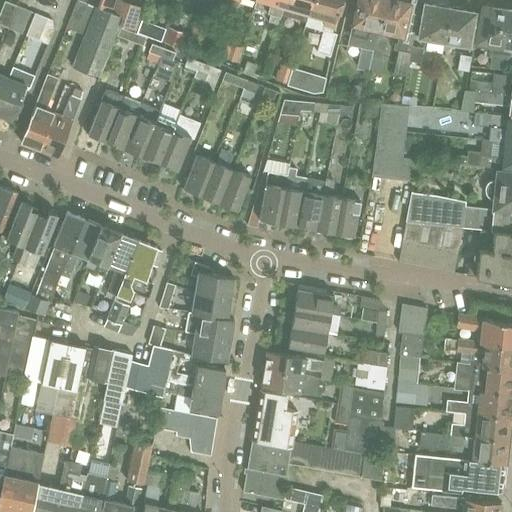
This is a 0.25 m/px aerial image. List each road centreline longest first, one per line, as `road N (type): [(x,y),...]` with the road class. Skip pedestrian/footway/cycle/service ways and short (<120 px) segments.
road 1 (residential): [(264,258),(172,230),(0,158)]
road 2 (residential): [(225,511),(225,429),(264,258)]
road 3 (residential): [(264,258),(511,296)]
